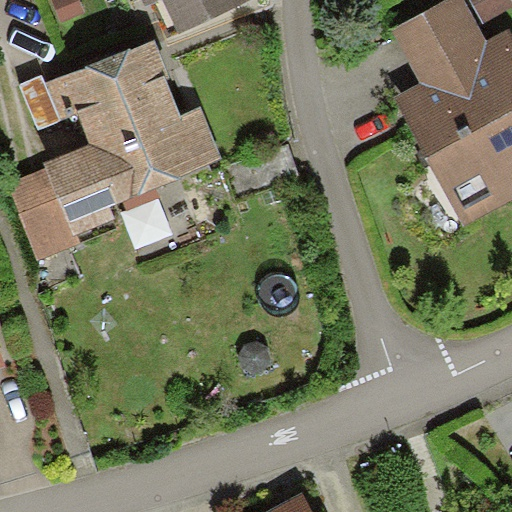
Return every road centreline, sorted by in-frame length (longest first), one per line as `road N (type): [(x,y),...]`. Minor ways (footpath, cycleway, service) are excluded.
road 1 (residential): [(397,411),(271,64),(279,0)]
road 2 (residential): [(150,511),(397,411)]
road 3 (residential): [(397,411),(511,366)]
